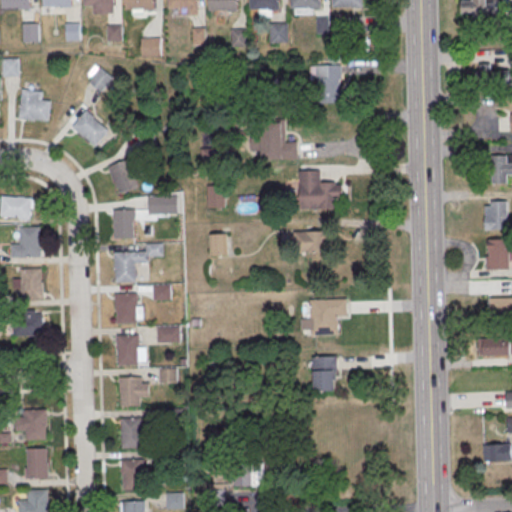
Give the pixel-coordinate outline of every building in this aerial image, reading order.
[(1,0),(30,0),(30,7),(1,8),(1,0)] [(71,0),(43,0),(43,8),(72,8),(71,0)] [(113,0),(84,0),(84,5),(94,5),(94,13),(114,13),(113,0)] [(124,0),(153,0),(154,8),(125,9),(124,0)] [(168,0),(197,0),(198,8),(169,8),(168,0)] [(208,0),(237,0),(237,9),(208,10),(208,0)] [(249,0),(278,0),(279,8),(250,9),(249,0)] [(292,0),(321,0),(321,8),(292,9),(292,0)] [(333,0),(362,0),(362,8),(333,8),(333,0)] [(461,0),(462,14),(505,14),(505,1),(487,2),(487,0),(461,0)] [(345,18),(363,17),(363,35),(346,35),(345,18)] [(317,18),(329,18),(330,34),(318,35),(317,18)] [(66,24),(81,24),(81,41),(67,42),(66,24)] [(270,25),(284,24),(285,42),(270,42),(270,25)] [(24,25),(38,25),(39,42),(24,43),(24,25)] [(108,26),(122,25),(123,43),(108,43),(108,26)] [(192,29),(207,29),(207,46),(193,46),(192,29)] [(232,30),(247,30),(247,47),(233,48),(232,30)] [(142,39),(157,39),(157,57),(143,57),(142,39)] [(3,60),(17,59),(18,77),(3,77),(3,60)] [(341,103),(341,64),(314,64),(314,103),(341,103)] [(476,72),(480,72),(480,65),(491,65),(491,72),(510,71),(511,87),(476,88),(476,72)] [(88,82),(101,92),(113,77),(101,67),(88,82)] [(48,122),(51,100),(42,99),(43,91),(22,88),(19,118),(48,122)] [(96,146),(110,128),(86,110),(72,128),(96,146)] [(296,140),(297,158),(262,159),(261,149),(250,149),(249,136),(260,136),(259,118),(284,117),(285,141),(296,140)] [(511,174),(511,154),(491,154),(491,183),(507,183),(507,174),(511,174)] [(108,166),(118,195),(139,187),(129,159),(108,166)] [(300,172),(301,210),(337,210),(337,200),(343,199),(343,186),(336,186),(336,184),(321,184),(321,172),(300,172)] [(207,207),(224,207),(224,185),(207,185),(207,207)] [(0,216),(31,219),(34,198),(2,195),(0,216)] [(177,196),(149,196),(149,214),(177,214),(177,196)] [(491,203),(508,202),(508,231),(485,232),(485,207),(491,207),(491,203)] [(114,211),(134,210),(135,240),(115,241),(114,211)] [(20,228),(40,228),(41,258),(21,259),(20,228)] [(298,252),(330,252),(330,231),(298,231),(298,252)] [(210,254),(224,254),(224,233),(210,233),(210,254)] [(493,242),(510,242),(511,271),(487,271),(487,247),(493,247),(493,242)] [(116,254),(136,253),(137,283),(117,284),(116,254)] [(22,270),(42,270),(43,300),(23,301),(22,270)] [(154,287),(171,287),(171,301),(154,302),(154,287)] [(117,295),(137,295),(138,325),(118,326),(117,295)] [(511,297),(490,297),(490,316),(511,316),(511,297)] [(311,302),(348,300),(348,318),(339,318),(340,336),(312,337),(311,302)] [(43,313),(14,313),(14,335),(43,335),(43,313)] [(158,329),(175,328),(176,343),(158,343),(158,329)] [(118,337),(138,336),(139,367),(119,367),(118,337)] [(479,341),(510,339),(511,357),(479,358),(479,341)] [(314,359),(315,395),(336,394),(336,377),(339,377),(339,358),(314,359)] [(160,370),(177,369),(178,384),(160,384),(160,370)] [(120,379),(141,378),(142,409),(121,410),(120,379)] [(23,440),(47,440),(47,409),(23,409),(23,440)] [(166,411),(183,410),(184,425),(166,425),(166,411)] [(122,420),(142,419),(143,450),(123,450),(122,420)] [(511,444),(484,444),(484,461),(511,461),(511,444)] [(27,450),(47,450),(48,480),(28,481),(27,450)] [(166,453),(184,452),(184,467),(167,467),(166,453)] [(123,462),(143,461),(144,492),(124,493),(123,462)] [(237,485),(265,485),(265,464),(237,464),(237,485)] [(28,511),(28,492),(48,492),(48,511),(28,511)] [(167,495),(184,495),(184,510),(167,510),(167,495)] [(124,511),(124,503),(144,503),(144,511),(124,511)]
